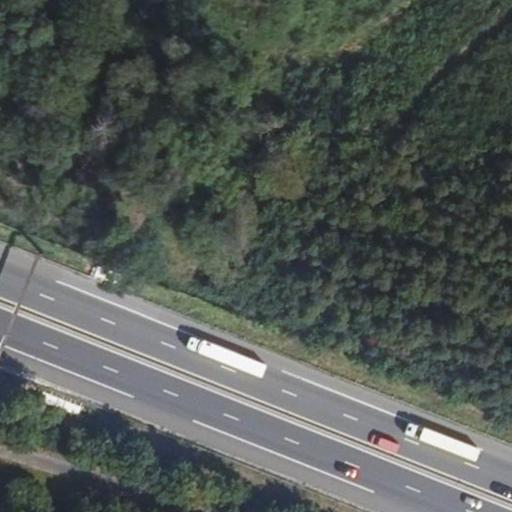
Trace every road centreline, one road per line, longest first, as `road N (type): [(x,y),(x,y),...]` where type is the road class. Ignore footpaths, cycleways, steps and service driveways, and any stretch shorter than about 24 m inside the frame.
road 1 (motorway): [(511,477),(0,272)]
road 2 (motorway): [(0,325),(470,511)]
road 3 (track): [(175,511),(0,454)]
